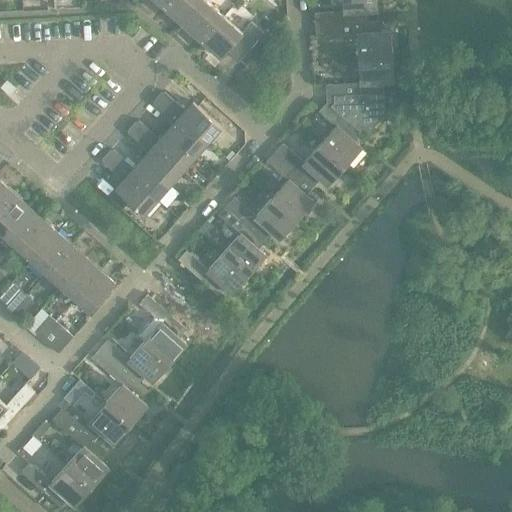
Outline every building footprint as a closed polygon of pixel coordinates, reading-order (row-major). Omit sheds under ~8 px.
[(154,0),(164,9),(171,0),(154,0)] [(171,0),(164,9),(183,25),(205,0),(171,0)] [(206,0),(205,0),(183,25),(201,42),(224,16),(206,0)] [(315,13),(316,25),(365,23),(365,12),(378,11),(377,0),(343,0),(344,11),(315,13)] [(224,16),(201,42),(220,58),(227,51),(239,61),(265,33),(252,22),(242,32),(224,16)] [(365,23),(316,25),(316,37),(357,35),(359,59),(393,57),(391,31),(378,32),(377,22),(365,23)] [(332,97),(327,103),(359,132),(365,137),(386,115),(385,93),(382,93),(381,83),(395,83),(393,57),(359,59),(360,83),(331,85),(332,97)] [(17,89),(9,82),(8,81),(2,88),(11,95),(17,89)] [(158,97),(180,117),(209,142),(222,127),(193,102),(186,111),(165,92),(162,93),(158,97)] [(158,97),(154,101),(154,104),(175,123),(167,131),(196,156),(209,142),(180,117),(158,97)] [(336,127),(320,144),(346,167),(363,148),(353,139),(359,132),(327,103),(319,112),(336,127)] [(160,139),(140,121),(136,121),(132,126),(155,145),(183,171),(196,156),(167,131),(160,139)] [(183,171),(132,126),(129,130),(129,133),(149,152),(142,160),(170,185),(183,171)] [(283,143),(275,152),(312,185),(319,177),(329,186),(346,167),(320,144),(304,162),(283,143)] [(142,160),(135,168),(114,150),(111,150),(107,154),(157,199),(170,185),(142,160)] [(288,180),(272,198),(298,221),(315,202),(305,193),(312,185),(275,152),(267,161),(288,180)] [(124,180),(116,189),(144,214),(157,199),(107,154),(103,159),(103,162),(124,180)] [(0,210),(15,193),(0,180),(0,210)] [(15,193),(0,210),(0,231),(4,235),(29,206),(15,193)] [(235,197),(227,206),(264,239),(271,231),(281,240),(298,221),(272,198),(256,216),(235,197)] [(29,206),(4,235),(18,247),(44,219),(29,206)] [(240,234),(224,252),(250,275),(267,255),(257,247),(264,239),(227,206),(219,215),(240,234)] [(44,219),(18,247),(32,260),(58,232),(44,219)] [(58,232),(32,260),(47,273),(72,245),(58,232)] [(72,245),(47,273),(61,286),(87,257),(72,245)] [(250,275),(224,252),(208,270),(187,250),(179,260),(216,293),(223,285),(233,294),(250,275)] [(87,257),(61,286),(76,299),(101,270),(87,257)] [(101,270),(76,299),(91,312),(116,284),(101,270)] [(8,309),(12,312),(27,295),(21,290),(8,305),(8,309)] [(161,323),(145,341),(171,363),(188,344),(178,336),(185,328),(148,294),(139,304),(161,323)] [(27,295),(12,312),(16,316),(20,316),(33,301),(27,295)] [(36,334),(41,338),(56,321),(50,315),(36,331),(36,334)] [(56,321),(41,338),(57,353),(60,352),(74,337),(56,321)] [(108,340),(100,349),(137,381),(144,374),(154,382),(171,363),(145,341),(129,359),(108,340)] [(137,381),(100,349),(92,358),(122,385),(107,402),(132,425),(149,406),(139,397),(146,389),(137,381)] [(0,399),(0,428),(2,430),(35,392),(26,384),(7,406),(0,399)] [(69,402),(61,411),(98,443),(105,436),(115,445),(132,425),(107,402),(90,421),(69,402)] [(98,443),(61,411),(53,419),(84,446),(68,465),(93,487),(110,468),(100,459),(107,451),(98,443)] [(44,422),(34,433),(40,439),(50,427),(44,422)] [(93,487),(68,465),(52,483),(30,463),(21,473),(59,506),(66,498),(76,507),(93,487)]
